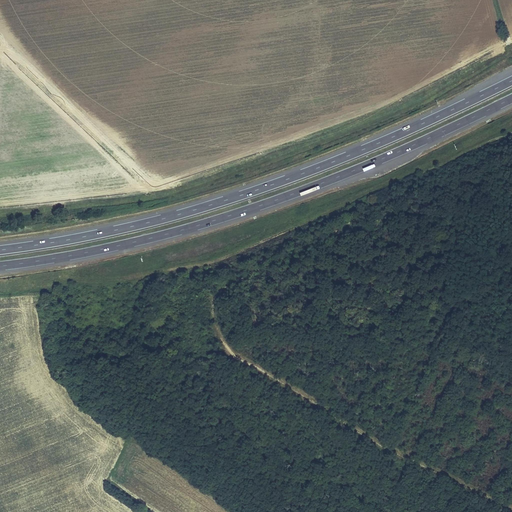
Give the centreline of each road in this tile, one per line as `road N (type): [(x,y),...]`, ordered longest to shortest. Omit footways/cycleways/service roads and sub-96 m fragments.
road 1 (track): [(511,506),(403,456),(229,348),(213,309),(226,288),(511,133)]
road 2 (motorway): [(511,80),(236,197),(0,250)]
road 3 (motorway): [(0,266),(105,249),(253,208),(511,98)]
